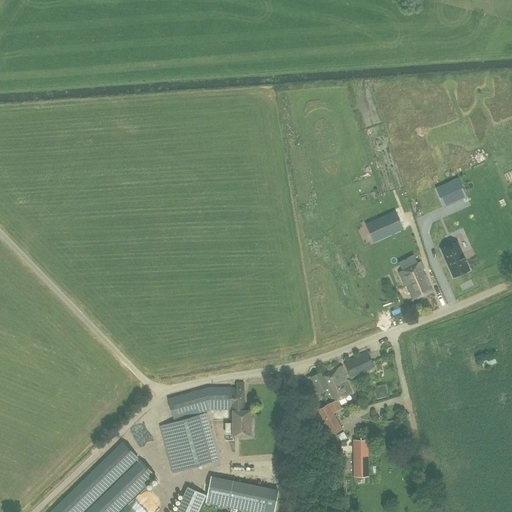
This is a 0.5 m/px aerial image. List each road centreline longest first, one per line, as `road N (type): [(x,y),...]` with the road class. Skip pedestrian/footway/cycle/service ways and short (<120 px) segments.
road 1 (unclassified): [(161,392),(343,351),(511,282)]
road 2 (track): [(40,511),(161,392)]
road 3 (track): [(295,365),(294,511)]
